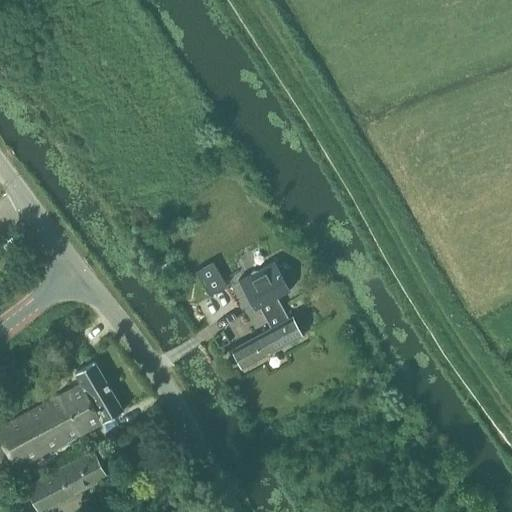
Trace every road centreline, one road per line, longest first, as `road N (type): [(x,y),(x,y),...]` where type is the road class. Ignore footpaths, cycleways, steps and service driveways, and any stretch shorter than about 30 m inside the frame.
road 1 (track): [(248,0),(435,312),(511,417)]
road 2 (unclassified): [(242,511),(155,368),(75,269)]
road 3 (unclassified): [(75,269),(0,166)]
